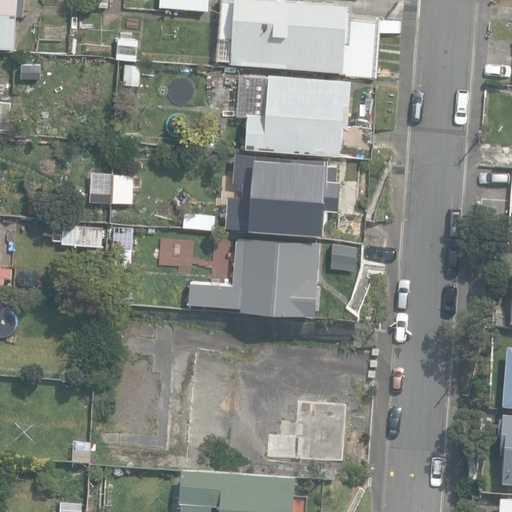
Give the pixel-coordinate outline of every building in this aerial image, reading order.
[(0,0),(0,44),(17,46),(19,12),(24,12),(25,0),(0,0)] [(113,0),(72,0),(72,7),(113,8),(113,0)] [(164,0),(164,10),(210,12),(210,0),(164,0)] [(378,77),(382,17),(354,15),(355,5),(351,5),(351,1),(341,0),(237,0),(232,62),(341,69),(341,72),(347,72),(347,75),(378,77)] [(141,37),(118,36),(117,59),(140,60),(141,37)] [(144,65),(124,64),(123,87),(143,88),(144,65)] [(345,125),(350,125),(353,77),(271,71),(270,75),(242,73),(239,114),(250,115),(247,146),(342,154),(345,125)] [(0,128),(11,129),(12,101),(0,98),(0,128)] [(326,207),(339,209),(342,180),(339,179),(340,165),(330,164),(330,158),(238,151),(235,180),(245,181),(244,193),(230,192),(228,225),(325,232),(326,207)] [(139,173),(114,172),(112,203),(137,204),(139,173)] [(183,211),(182,229),(219,231),(220,213),(183,211)] [(97,258),(98,246),(106,246),(107,224),(54,221),(53,243),(83,245),(83,257),(97,258)] [(0,286),(5,287),(5,280),(13,280),(14,270),(0,269),(0,235),(1,227),(0,226),(0,286)] [(134,272),(136,228),(114,227),(112,271),(134,272)] [(242,307),(318,312),(322,239),(247,234),(247,238),(237,237),(235,282),(190,280),(190,301),(242,305),(242,307)] [(333,266),(358,268),(360,243),(334,242),(333,266)] [(357,423),(347,403),(301,402),(301,416),(307,416),(305,458),(306,458),(315,473),(343,474),(356,461),(357,423)] [(511,416),(504,416),(501,457),(507,457),(505,487),(511,487),(511,416)] [(296,511),(299,480),(185,472),(182,504),(184,505),(183,511),(296,511)] [(511,511),(511,500),(501,500),(500,511),(511,511)] [(83,511),(84,504),(60,503),(59,511),(83,511)]
